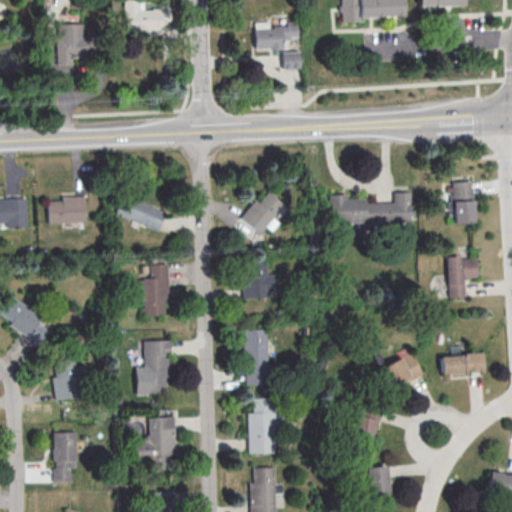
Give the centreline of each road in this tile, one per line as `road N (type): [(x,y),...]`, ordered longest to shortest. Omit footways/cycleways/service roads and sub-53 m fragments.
road 1 (residential): [(209,511),(198,0)]
road 2 (secondary): [(511,114),(247,128)]
road 3 (secondary): [(199,130),(2,137)]
road 4 (residential): [(511,137),(511,303)]
road 5 (residential): [(16,511),(12,398),(0,368)]
road 6 (residential): [(425,511),(452,448),(511,399)]
